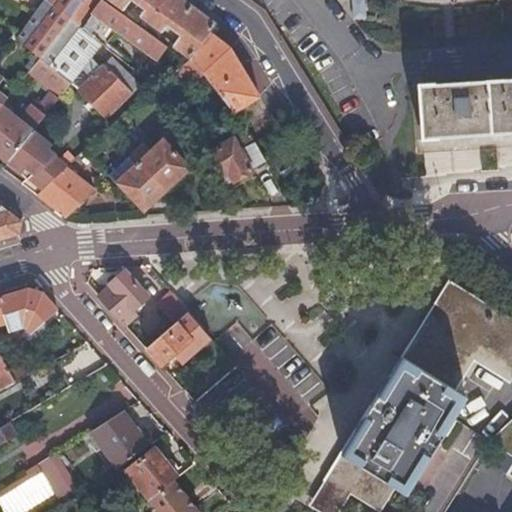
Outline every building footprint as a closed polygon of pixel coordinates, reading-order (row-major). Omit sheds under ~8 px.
[(43,0),(15,39),(39,58),(48,66),(79,26),(98,0),(43,0)] [(102,0),(98,0),(79,26),(101,44),(105,46),(116,31),(156,60),(166,46),(102,0)] [(215,25),(182,0),(111,0),(123,8),(129,0),(135,0),(146,8),(141,15),(162,31),(167,23),(182,34),(174,45),(190,57),(209,33),(215,25)] [(135,0),(129,0),(123,8),(174,45),(182,34),(167,23),(162,31),(141,15),(146,8),(135,0)] [(361,0),(349,0),(350,20),(363,19),(361,0)] [(79,26),(48,66),(70,83),(83,67),(91,75),(78,88),(106,116),(132,92),(118,78),(126,71),(111,56),(100,67),(91,57),(101,44),(79,26)] [(230,49),(209,33),(190,57),(201,71),(233,112),(259,97),(230,49)] [(201,71),(190,57),(170,73),(182,87),(201,71)] [(48,66),(39,58),(31,67),(63,92),(70,83),(48,66)] [(0,106),(8,96),(0,90),(0,80),(3,76),(0,73),(0,106)] [(511,77),(415,84),(419,140),(511,134),(511,77)] [(0,155),(8,161),(33,130),(38,124),(58,99),(47,91),(22,124),(0,107),(0,155)] [(33,130),(8,161),(28,176),(43,188),(66,167),(68,165),(53,152),(46,146),(48,143),(33,130)] [(266,163),(255,143),(247,130),(208,153),(222,178),(228,174),(233,182),(266,163)] [(115,183),(142,212),(190,168),(162,138),(140,159),(133,151),(129,155),(125,149),(120,140),(110,148),(123,161),(126,158),(133,165),(115,183)] [(43,188),(36,194),(64,216),(93,188),(66,167),(43,188)] [(28,176),(21,182),(36,194),(43,188),(28,176)] [(0,239),(20,234),(22,220),(0,203),(0,239)] [(148,298),(123,271),(109,284),(111,286),(99,297),(105,304),(121,321),(124,325),(134,316),(131,313),(148,298)] [(506,374),(511,364),(511,329),(444,286),(417,330),(313,501),(331,511),(347,486),(377,504),(390,483),(406,493),(465,396),(459,392),(480,358),(506,374)] [(31,334),(58,309),(43,292),(27,288),(0,296),(0,324),(6,323),(9,331),(23,327),(27,329),(31,334)] [(187,313),(170,293),(159,302),(177,322),(187,313)] [(177,322),(146,348),(161,365),(174,353),(182,362),(199,348),(201,350),(212,340),(187,313),(177,322)] [(142,322),(127,334),(136,345),(151,333),(142,322)] [(276,324),(229,358),(289,440),(336,407),(276,324)] [(0,390),(16,382),(0,355),(0,390)] [(90,431),(118,469),(148,446),(122,411),(90,431)] [(511,416),(490,438),(487,440),(495,445),(486,458),(507,472),(511,464),(511,416)] [(8,422),(0,426),(0,442),(15,434),(8,422)] [(125,471),(149,501),(173,481),(178,478),(154,448),(125,471)] [(52,490),(59,499),(80,486),(55,454),(35,466),(52,490)] [(0,490),(13,511),(17,511),(52,490),(35,466),(0,488),(0,490)] [(196,511),(173,481),(149,501),(145,504),(150,511),(196,511)]
